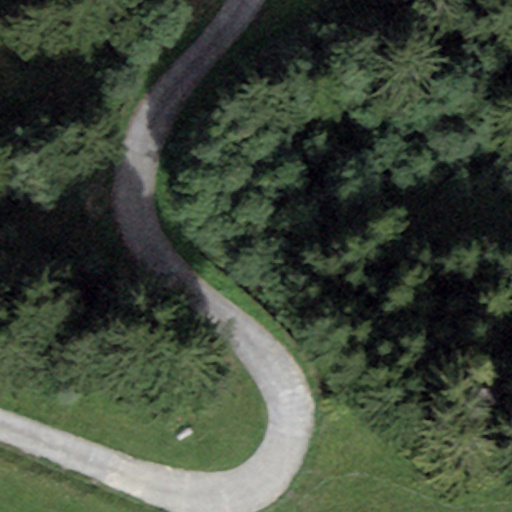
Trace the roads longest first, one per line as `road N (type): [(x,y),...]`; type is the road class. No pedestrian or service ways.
road 1 (track): [(238,0),(135,172),(141,264),(282,390),(295,465),(216,511)]
road 2 (track): [(213,511),(0,424)]
